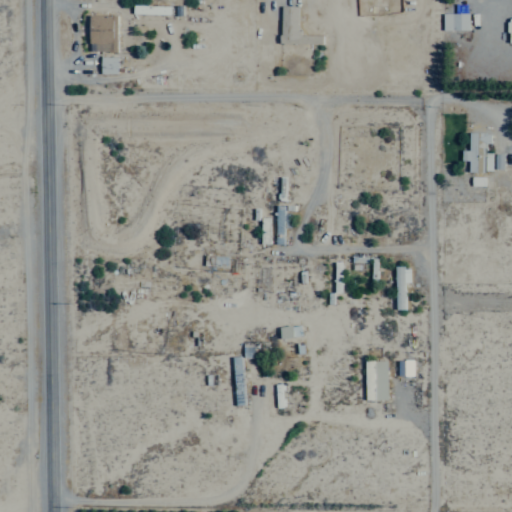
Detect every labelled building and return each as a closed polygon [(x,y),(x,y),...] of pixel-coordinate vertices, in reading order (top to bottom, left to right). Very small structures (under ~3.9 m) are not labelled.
[(320,44),(320,35),(295,35),(296,6),(278,6),(277,42),(320,44)] [(440,14),(441,30),(467,30),(467,13),(440,14)] [(87,15),(86,51),(115,51),(115,16),(87,15)] [(115,74),(115,57),(98,57),(99,74),(115,74)] [(489,133),(467,133),(466,151),(459,150),(459,161),(466,161),(466,170),(498,171),(499,153),(484,153),(484,144),(489,144),(489,133)] [(273,244),(281,244),(281,206),(274,206),(273,244)] [(258,244),(266,244),(267,218),(259,218),(258,244)] [(408,282),(407,267),(392,268),(393,301),(402,301),(401,282),(408,282)] [(279,338),(298,334),(296,324),(277,327),(279,338)] [(363,399),(385,399),(385,360),(362,360),(363,399)] [(395,375),(410,375),(410,360),(395,360),(395,375)]
